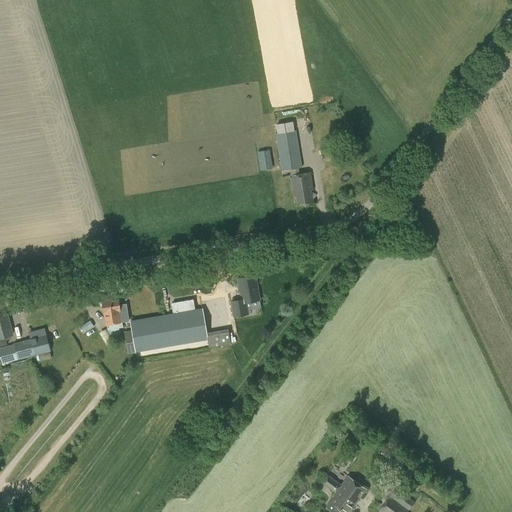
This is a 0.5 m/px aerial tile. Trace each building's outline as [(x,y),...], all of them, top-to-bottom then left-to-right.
[(296,130),(275,133),(281,171),(290,169),(299,168),(302,167),(296,130)] [(313,190),(310,173),(291,175),(294,197),(296,196),(297,203),(313,201),(311,190),(313,190)] [(241,299),(245,302),(259,300),(255,275),(238,278),(241,299)] [(115,318),(117,327),(123,326),(118,296),(110,297),(110,294),(102,295),(103,299),(102,299),(103,305),(111,303),(114,318),(115,318)] [(195,309),(193,298),(172,302),(174,313),(130,321),(132,331),(124,332),(128,352),(207,338),(209,347),(231,344),(228,329),(207,333),(202,308),(195,309)] [(247,314),(245,302),(241,299),(230,301),(233,316),(247,314)] [(8,314),(0,316),(0,346),(7,344),(6,340),(9,339),(8,335),(12,334),(8,314)] [(80,326),(84,332),(94,326),(90,320),(80,326)] [(0,356),(2,364),(27,358),(27,356),(35,354),(34,351),(46,347),(43,336),(14,343),(14,344),(0,347),(0,356)] [(342,485),(328,475),(323,482),(336,492),(333,496),(334,497),(327,507),(334,511),(348,511),(366,489),(348,476),(342,485)] [(380,511),(406,511),(415,501),(396,487),(378,511),(380,511)]
